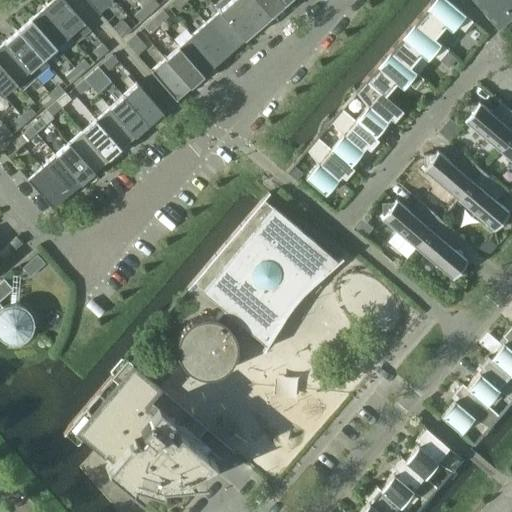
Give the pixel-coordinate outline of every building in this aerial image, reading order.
[(50,0),(44,6),(69,35),(70,34),(76,42),(91,29),(85,22),(84,23),(64,0),(50,0)] [(99,9),(108,0),(88,0),(98,11),(99,10),(99,9)] [(137,0),(143,7),(144,7),(150,14),(159,5),(154,0),(137,0)] [(177,9),(186,1),(184,0),(173,0),(170,3),(177,9)] [(218,10),(219,10),(244,39),(257,27),(232,0),(219,0),(214,5),(218,10)] [(232,0),(257,27),(270,15),(257,0),(232,0)] [(280,0),(257,0),(270,15),(284,3),(280,0)] [(448,0),(432,0),(415,21),(434,38),(445,25),(451,30),(456,24),(464,31),(473,21),(448,0)] [(511,0),(476,0),(501,27),(511,17),(511,0)] [(69,35),(44,6),(30,18),(56,47),(69,35)] [(143,7),(134,15),(140,22),(150,14),(144,7),(143,7)] [(163,9),(153,18),(159,25),(169,16),(163,9)] [(218,10),(204,23),(230,51),(244,39),(219,10),(218,10)] [(43,58),(56,47),(30,18),(17,30),(42,58),(43,58)] [(159,25),(153,18),(144,26),(150,33),(159,25)] [(409,67),(410,66),(420,54),(426,59),(432,53),(439,60),(448,50),(434,38),(415,21),(390,50),(409,67)] [(472,22),(464,31),(468,34),(476,25),(472,22)] [(131,30),(125,23),(116,31),(121,38),(131,30)] [(216,63),(230,51),(204,23),(191,34),(216,63)] [(28,71),(35,78),(49,66),(43,58),(42,58),(17,30),(3,42),(28,71)] [(131,49),(141,40),(135,34),(126,43),(131,49)] [(203,74),(216,63),(191,34),(178,46),(203,74)] [(3,42),(0,44),(0,65),(15,82),(16,82),(22,89),(35,78),(28,71),(3,42)] [(108,50),(102,44),(92,52),(98,58),(108,50)] [(189,86),(203,74),(178,46),(164,58),(189,86)] [(385,95),(396,83),(402,88),(407,82),(415,88),(424,78),(410,66),(409,67),(390,50),(365,79),(385,95)] [(118,61),(112,55),(102,63),(108,69),(118,61)] [(177,98),(189,86),(164,58),(151,69),(151,68),(149,69),(176,99),(177,98)] [(84,59),(74,68),(80,74),(90,66),(84,59)] [(0,93),(1,95),(15,82),(0,65),(0,93)] [(84,79),(90,85),(97,93),(98,93),(107,85),(111,81),(98,66),(94,70),(84,79)] [(71,82),(80,74),(74,68),(65,76),(71,82)] [(90,85),(84,79),(75,87),(81,93),(90,85)] [(385,95),(365,79),(355,91),(366,106),(355,119),(374,136),(390,117),(394,120),(403,110),(385,95)] [(135,83),(122,95),(147,124),(161,112),(162,111),(136,81),(135,82),(135,83)] [(65,92),(59,85),(49,94),(55,101),(65,92)] [(55,101),(61,107),(71,99),(65,92),(55,101)] [(55,101),(49,94),(40,102),(46,109),(55,101)] [(147,124),(122,95),(109,106),(134,135),(147,124)] [(61,107),(55,101),(46,109),(52,115),(61,107)] [(465,117),(463,120),(499,151),(511,135),(511,111),(505,105),(495,115),(479,102),(477,105),(464,105),(465,117)] [(109,106),(95,118),(120,147),(134,135),(109,106)] [(36,113),(30,107),(20,115),(26,122),(36,113)] [(331,148),(350,164),(351,164),(366,146),(369,149),(378,139),(374,136),(355,119),(341,107),(330,120),(342,134),(331,148)] [(16,130),(26,122),(20,115),(11,124),(16,130)] [(45,125),(40,118),(30,127),(36,133),(45,125)] [(120,147),(95,118),(81,130),(107,159),(120,147)] [(0,127),(0,144),(13,133),(4,124),(0,127)] [(26,141),(36,133),(30,127),(21,135),(26,141)] [(68,142),(93,171),(107,159),(81,130),(68,142)] [(511,135),(499,151),(511,161),(511,135)] [(354,168),(350,164),(331,148),(317,136),(306,149),(317,163),(305,178),(325,194),(341,175),(345,178),(354,168)] [(54,154),(80,183),(93,171),(68,142),(54,154)] [(18,149),(12,143),(2,151),(8,157),(18,149)] [(424,166),(422,168),(458,199),(483,169),(464,153),(455,164),(438,150),(436,153),(423,154),(424,166)] [(66,195),(80,183),(54,154),(41,166),(66,195)] [(27,178),(52,207),(66,195),(41,166),(27,178)] [(501,185),(483,169),(458,199),(493,229),(496,226),(508,225),(507,213),(509,210),(492,196),(501,185)] [(233,334),(241,324),(257,337),(266,345),(280,323),(284,316),(288,311),(291,306),(294,302),(303,292),(310,285),(334,264),(338,261),(335,259),(273,207),(272,207),(262,199),(192,281),(202,289),(201,290),(223,309),(215,318),(211,317),(208,317),(204,317),(200,317),(196,319),(193,320),(190,322),(187,324),(184,327),(182,330),(180,333),(178,337),(177,341),(177,344),(177,348),(177,352),(178,355),(179,359),(181,362),(183,365),(186,368),(189,370),(192,373),(195,374),(199,375),(202,376),(206,376),(210,376),(214,376),(217,374),(221,373),(224,371),(227,368),(229,366),(232,363),(233,360),(235,356),(236,352),(236,349),(236,345),(236,341),(235,337),(233,334)] [(383,214),(381,217),(416,247),(441,218),(422,202),(413,213),(396,199),(394,201),(382,202),(383,214)] [(460,234),(441,218),(416,247),(452,278),(454,275),(466,274),(465,262),(467,259),(451,245),(460,234)] [(364,235),(371,228),(362,220),(355,228),(364,235)] [(0,250),(0,256),(3,260),(22,243),(16,237),(0,250)] [(30,276),(45,263),(37,254),(22,267),(30,276)] [(0,338),(2,340),(6,342),(10,344),(15,344),(20,342),(24,340),(28,337),(31,333),(32,329),(33,324),(33,320),(32,316),(29,312),(26,308),(23,306),(18,304),(13,304),(8,304),(2,306),(0,304),(0,300),(13,289),(4,279),(0,282),(0,338)] [(510,374),(510,373),(511,371),(511,325),(503,336),(506,339),(491,357),(490,358),(510,374)] [(490,358),(491,357),(487,354),(478,364),(482,367),(466,386),(485,403),(486,402),(497,389),(511,397),(511,374),(510,373),(510,374),(490,358)] [(161,388),(127,358),(63,433),(64,434),(70,427),(104,456),(105,454),(111,459),(105,467),(140,496),(141,495),(140,495),(147,487),(162,491),(161,485),(204,481),(202,470),(216,463),(180,432),(185,426),(172,415),(171,416),(151,400),(161,388)] [(466,386),(463,382),(454,393),(457,396),(441,415),(460,432),(473,418),(489,427),(500,414),(486,402),(485,403),(466,386)] [(423,476),(424,475),(435,462),(452,471),(462,458),(425,426),(416,437),(420,440),(404,458),(404,459),(423,476)] [(398,505),(399,504),(411,490),(427,499),(438,487),(424,475),(423,476),(404,459),(404,458),(401,455),(392,466),(395,469),(380,487),(379,488),(398,505)] [(379,488),(380,487),(376,484),(367,494),(371,498),(358,511),(409,511),(399,504),(398,505),(379,488)]
